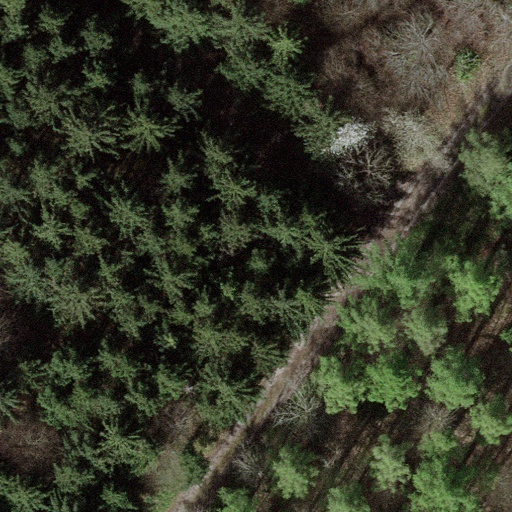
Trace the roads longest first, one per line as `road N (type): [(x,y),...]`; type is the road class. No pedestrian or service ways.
road 1 (track): [(168,511),(511,54)]
road 2 (track): [(400,200),(118,0)]
